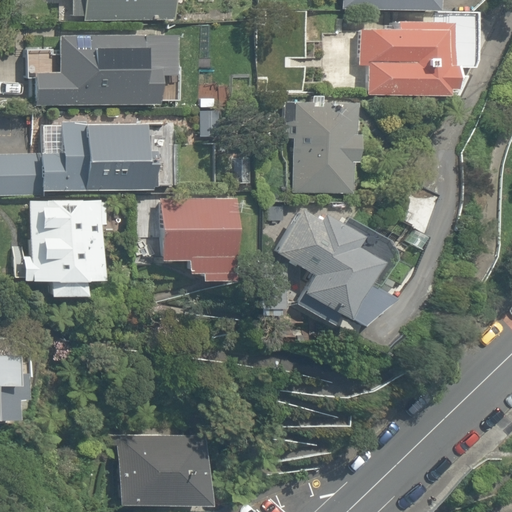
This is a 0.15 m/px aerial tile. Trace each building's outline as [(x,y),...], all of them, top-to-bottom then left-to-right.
[(64,0),(65,18),(169,15),(168,0),(64,0)] [(450,22),(391,21),(390,28),(355,28),(354,67),(362,67),(361,93),(441,94),(441,88),(449,88),(450,22)] [(167,28),(52,33),(51,44),(19,46),(19,74),(26,75),(27,99),(157,98),(156,71),(170,69),(167,28)] [(350,105),(288,104),(288,191),(349,193),(350,105)] [(34,153),(0,152),(0,192),(147,189),(150,146),(143,146),(140,120),(33,121),(34,153)] [(102,200),(25,200),(26,255),(20,257),(20,284),(44,283),(44,299),(80,298),(79,283),(102,283),(102,200)] [(229,200),(155,200),(155,261),(183,261),(183,274),(196,274),(196,280),(229,280),(229,200)] [(314,220),(295,210),(271,253),(309,276),(294,303),(331,325),(336,316),(347,322),(349,316),(361,325),(396,298),(378,287),(398,251),(347,219),(341,226),(322,212),(314,220)] [(0,359),(0,428),(8,429),(12,360),(0,359)] [(193,511),(196,431),(137,429),(136,446),(111,445),(109,509),(174,511),(193,511)]
